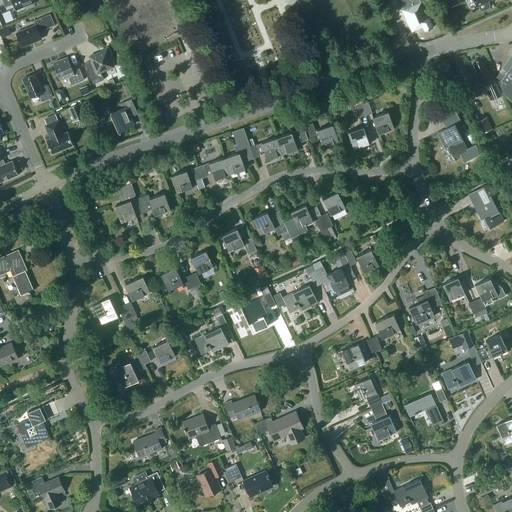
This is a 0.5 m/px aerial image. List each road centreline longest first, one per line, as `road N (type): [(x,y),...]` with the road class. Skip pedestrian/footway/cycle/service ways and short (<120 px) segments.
road 1 (tertiary): [(47,186),(109,157),(411,55)]
road 2 (residential): [(72,259),(149,251),(289,173),(415,170)]
road 3 (residential): [(88,418),(136,414),(229,367),(300,348)]
road 4 (residential): [(300,348),(360,309),(437,223)]
road 5 (residential): [(88,418),(65,358),(72,259)]
road 6 (residential): [(352,476),(323,432),(300,348)]
